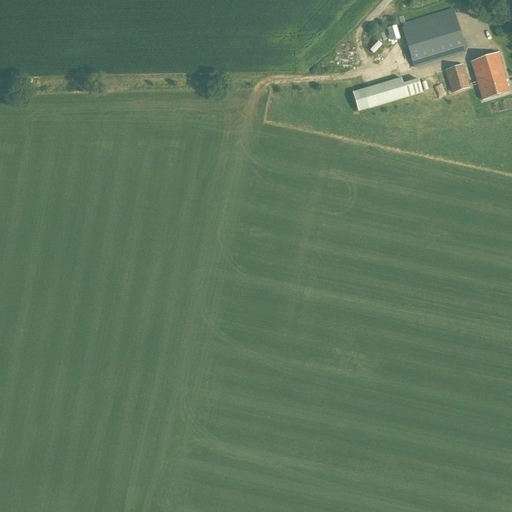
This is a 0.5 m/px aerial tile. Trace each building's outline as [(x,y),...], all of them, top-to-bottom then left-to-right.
[(454,11),(401,27),(414,69),(466,53),(454,11)] [(399,38),(395,26),(387,29),(391,41),(399,38)] [(477,82),(470,84),(470,87),(478,84),(483,101),(510,93),(498,54),(471,63),(477,82)] [(463,65),(445,70),(451,94),(470,88),(463,65)] [(352,93),(358,112),(422,93),(418,79),(403,84),(401,78),(352,93)]
